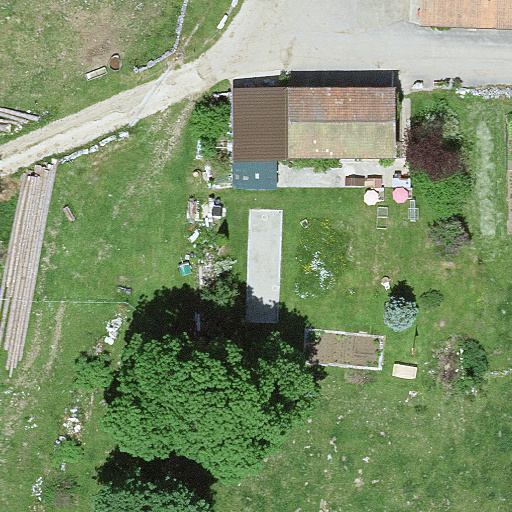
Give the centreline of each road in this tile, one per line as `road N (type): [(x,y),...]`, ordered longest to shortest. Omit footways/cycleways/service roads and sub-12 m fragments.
road 1 (track): [(331,32),(0,166)]
road 2 (residential): [(327,0),(331,32),(511,62)]
